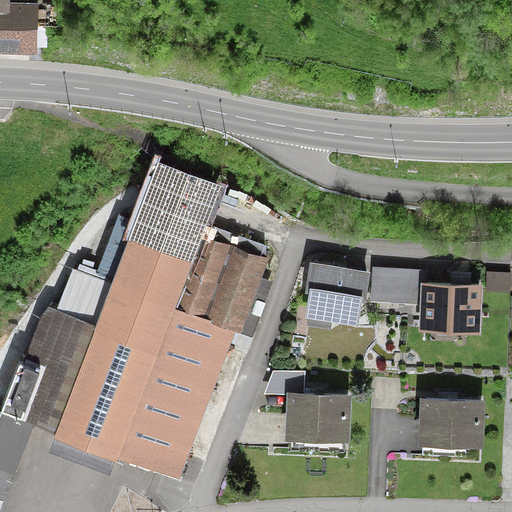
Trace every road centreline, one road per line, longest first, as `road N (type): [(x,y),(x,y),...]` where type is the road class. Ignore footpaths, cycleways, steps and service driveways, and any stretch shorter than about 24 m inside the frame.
road 1 (residential): [(202,511),(206,481),(301,249),(511,252)]
road 2 (secondary): [(0,79),(281,124)]
road 3 (residential): [(281,124),(290,157),(305,166),(421,193),(511,199)]
road 4 (secondary): [(281,124),(511,140)]
road 5 (residential): [(285,511),(451,511)]
